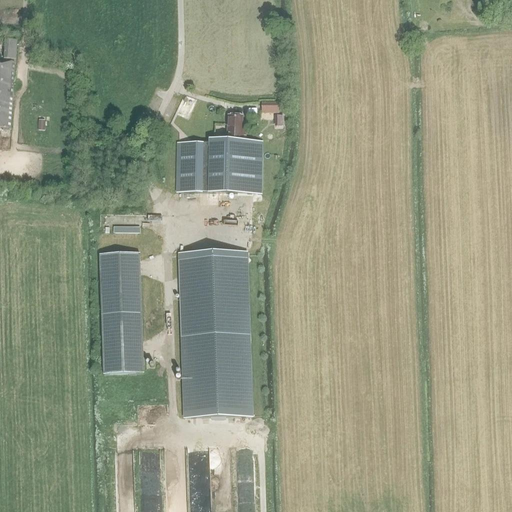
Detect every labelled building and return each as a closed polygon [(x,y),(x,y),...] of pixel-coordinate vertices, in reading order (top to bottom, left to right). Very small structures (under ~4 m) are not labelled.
[(17,41),(4,40),(3,59),(15,60),(17,41)] [(0,128),(9,129),(14,63),(0,62),(0,128)] [(177,107),(174,121),(191,126),(197,102),(183,98),(180,108),(177,107)] [(278,104),(261,104),(261,114),(278,114),(278,104)] [(287,115),(278,115),(278,126),(287,126),(287,115)] [(210,185),(262,186),(263,163),(254,162),(254,143),(246,142),(246,131),(242,131),(242,117),(228,116),(227,141),(214,141),(213,145),(178,144),(177,194),(210,195),(210,185)] [(253,419),(248,253),(178,255),(183,421),(253,419)] [(144,374),(140,255),(100,256),(103,376),(144,374)]
